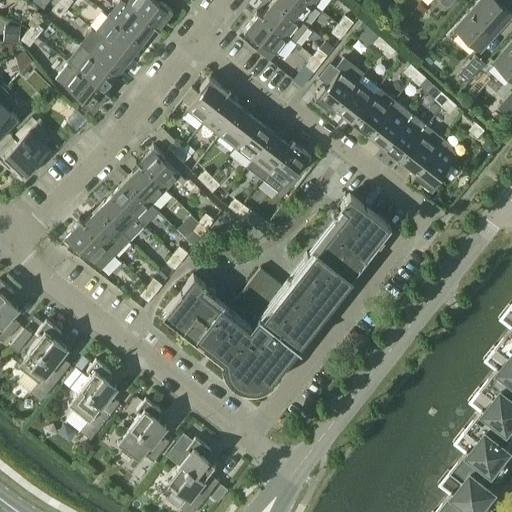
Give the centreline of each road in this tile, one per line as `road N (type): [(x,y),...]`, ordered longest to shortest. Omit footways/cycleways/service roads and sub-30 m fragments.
road 1 (residential): [(248,436),(428,223),(195,38)]
road 2 (secondary): [(294,471),(502,208)]
road 3 (residential): [(248,436),(70,301),(14,243)]
road 4 (residential): [(14,243),(116,142),(195,38)]
